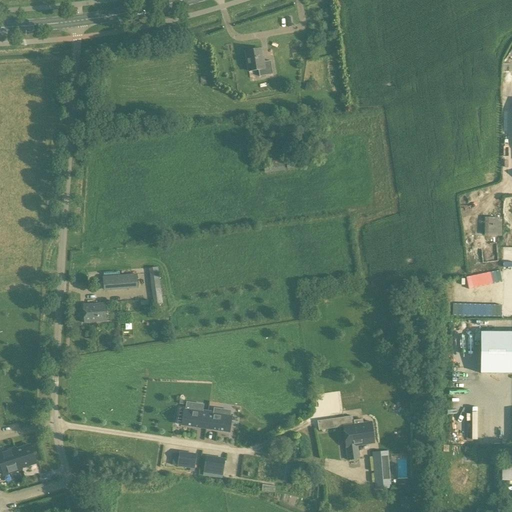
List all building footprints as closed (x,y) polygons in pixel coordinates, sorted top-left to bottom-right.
[(270,61),(263,62),(261,49),(245,52),(248,71),(258,69),(259,76),(272,74),(270,61)] [(502,235),(502,216),(488,216),(488,234),(502,235)] [(136,275),(102,278),(103,290),(137,287),(136,275)] [(162,304),(159,278),(150,279),(153,305),(162,304)] [(106,321),(105,304),(83,306),(84,323),(106,321)] [(395,368),(395,378),(403,378),(403,368),(395,368)] [(205,430),(208,411),(203,410),(203,404),(186,402),(185,408),(183,408),(180,425),(180,426),(205,430)] [(208,411),(205,430),(229,433),(232,415),(230,414),(231,411),(214,408),(213,412),(208,411)] [(362,420),(353,421),(352,417),(317,421),(318,430),(343,427),(346,447),(345,447),(347,460),(359,459),(357,445),(373,443),(371,423),(363,424),(362,420)] [(30,445),(17,450),(16,448),(0,453),(0,463),(4,475),(22,469),(22,468),(36,463),(30,445)] [(389,451),(372,453),(375,489),(392,488),(389,451)] [(177,467),(194,469),(196,456),(179,454),(177,467)] [(225,460),(207,458),(205,471),(223,473),(225,460)] [(511,459),(502,460),(501,480),(511,480),(511,459)]
